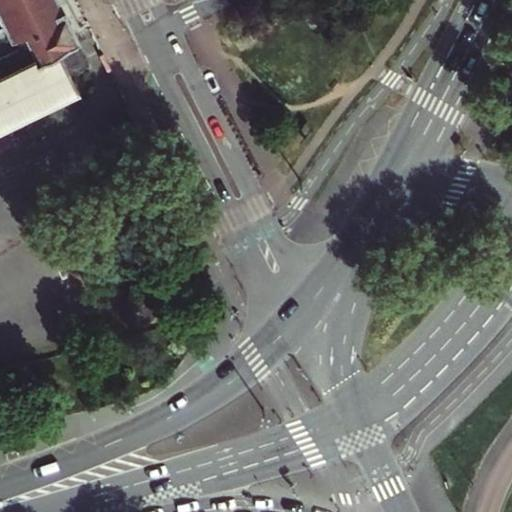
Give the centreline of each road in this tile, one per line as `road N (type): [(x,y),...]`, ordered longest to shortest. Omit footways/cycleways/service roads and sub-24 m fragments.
road 1 (secondary): [(305,312),(254,363),(185,411),(0,485)]
road 2 (residential): [(155,27),(259,238),(305,312)]
road 3 (secondary): [(54,511),(353,417)]
road 4 (secondary): [(353,417),(418,373),(511,265)]
road 5 (secondary): [(494,0),(395,186)]
road 6 (secondary): [(395,186),(305,312)]
road 7 (secondary): [(511,188),(461,175),(395,186)]
